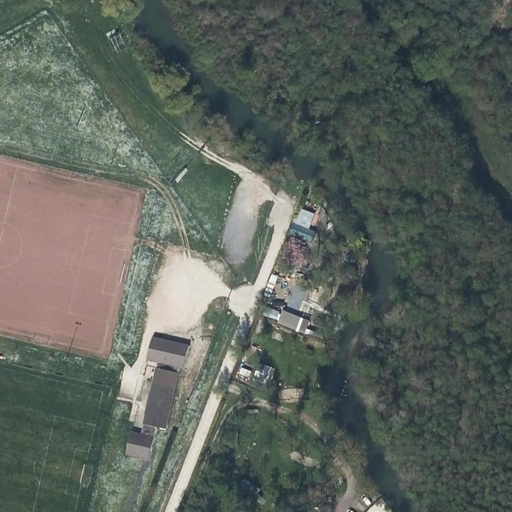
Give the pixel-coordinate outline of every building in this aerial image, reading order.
[(311,242),(315,231),(308,229),(314,213),(298,208),(289,236),(311,242)] [(262,315),(276,320),(279,312),(266,307),(262,315)] [(277,323),(304,334),(309,321),(282,310),(277,323)] [(184,366),(187,342),(150,337),(147,362),(184,366)] [(268,383),(271,366),(256,363),(253,381),(268,383)] [(241,367),(239,374),(248,377),(250,371),(241,367)] [(161,435),(177,380),(154,373),(139,429),(161,435)]
